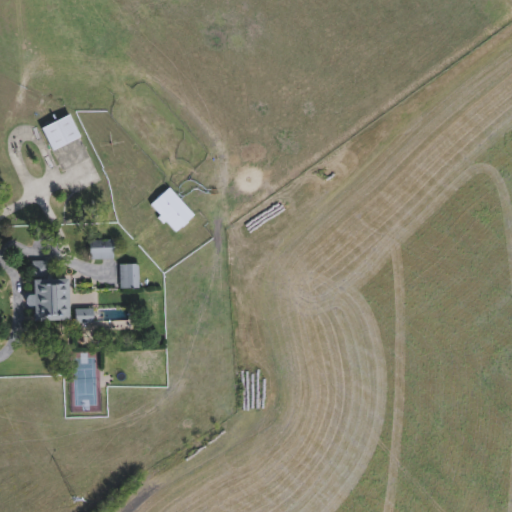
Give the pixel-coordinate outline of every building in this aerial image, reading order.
[(81,138),(53,152),(42,130),(69,116),(81,138)] [(192,222),(169,234),(153,201),(176,189),(192,222)] [(91,250),(102,250),(102,258),(91,258),(91,250)] [(139,289),(120,289),(120,265),(139,265),(139,289)] [(34,323),(34,279),(70,279),(70,323),(34,323)]
